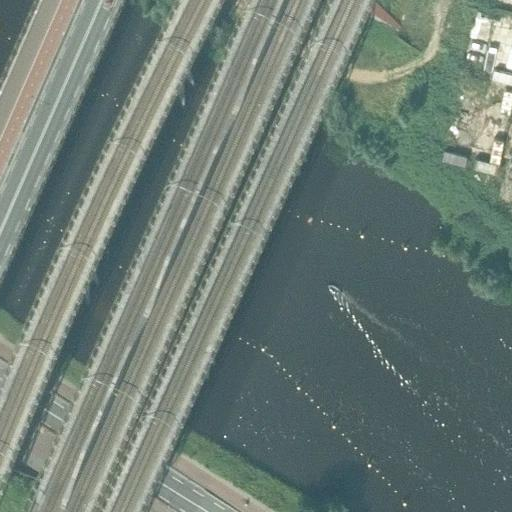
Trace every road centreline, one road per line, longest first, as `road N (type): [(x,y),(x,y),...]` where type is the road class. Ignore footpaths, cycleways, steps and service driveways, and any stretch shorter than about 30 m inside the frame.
road 1 (secondary): [(0,235),(104,0)]
road 2 (tertiary): [(205,511),(0,380)]
